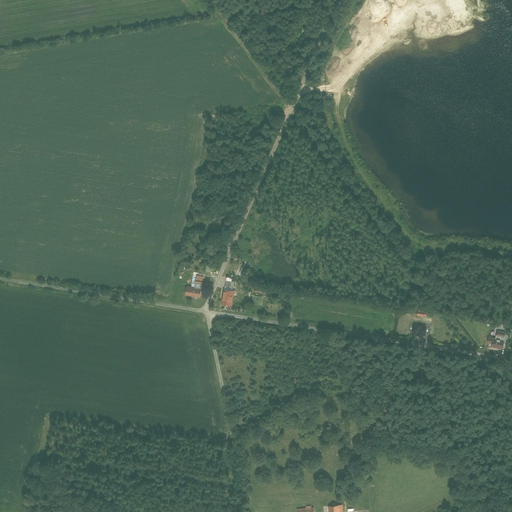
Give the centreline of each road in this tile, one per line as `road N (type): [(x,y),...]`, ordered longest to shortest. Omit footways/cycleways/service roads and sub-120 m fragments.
road 1 (unclassified): [(206,312),(511,359)]
road 2 (residential): [(206,312),(290,108)]
road 3 (unclassified): [(206,312),(0,279)]
road 4 (residential): [(249,511),(206,312)]
